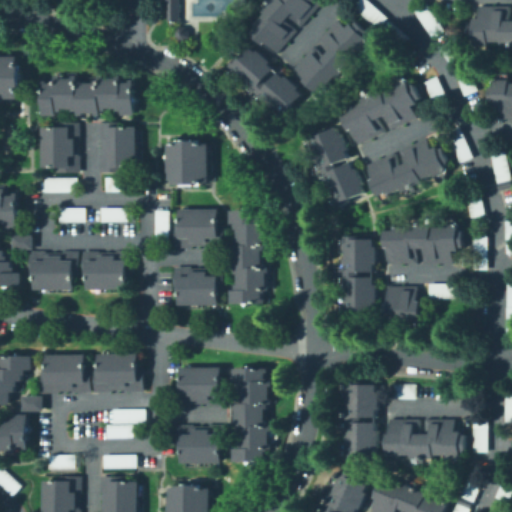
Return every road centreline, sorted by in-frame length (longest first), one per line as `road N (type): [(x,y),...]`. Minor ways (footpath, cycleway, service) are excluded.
road 1 (residential): [(313,351),(303,240),(281,185),(243,133),(167,63),(129,45),(0,12)]
road 2 (residential): [(313,351),(511,361)]
road 3 (residential): [(269,511),(299,455),(313,351)]
